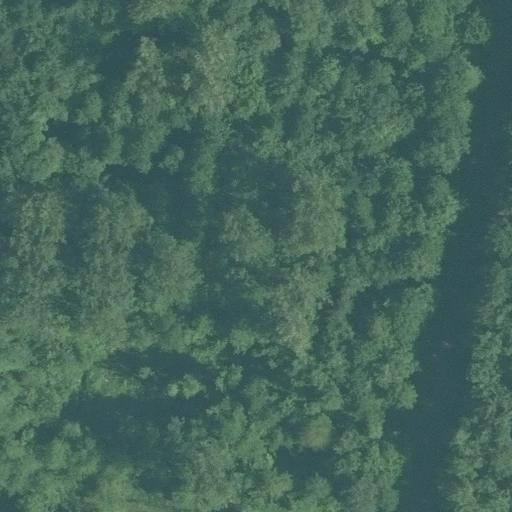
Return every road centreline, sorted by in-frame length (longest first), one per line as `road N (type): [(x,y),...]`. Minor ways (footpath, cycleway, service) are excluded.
road 1 (track): [(415,511),(511,19)]
road 2 (track): [(0,485),(128,511)]
